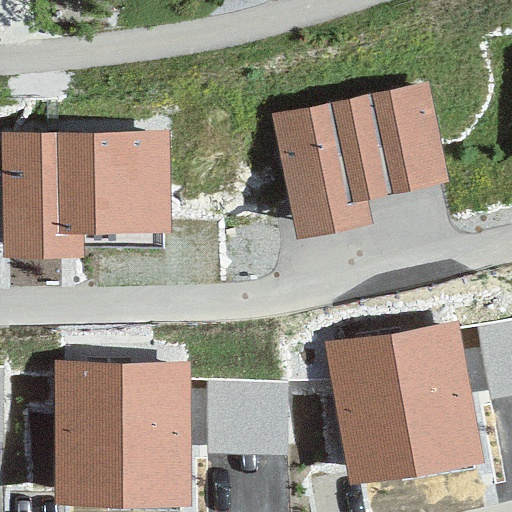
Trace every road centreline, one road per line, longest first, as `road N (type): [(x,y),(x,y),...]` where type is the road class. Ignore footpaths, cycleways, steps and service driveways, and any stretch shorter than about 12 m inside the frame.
road 1 (residential): [(0,311),(208,306),(336,289),(511,246)]
road 2 (residential): [(0,59),(161,47),(348,0)]
